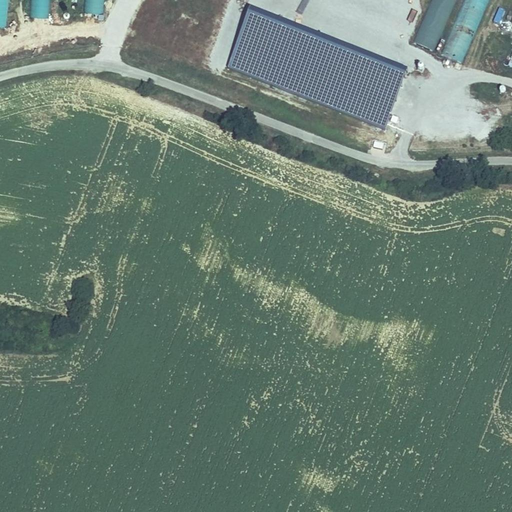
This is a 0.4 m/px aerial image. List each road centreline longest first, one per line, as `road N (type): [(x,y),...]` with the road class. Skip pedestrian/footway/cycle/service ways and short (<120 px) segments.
road 1 (unclassified): [(0,75),(98,64),(368,158),(416,165),(511,160)]
road 2 (track): [(433,92),(184,13),(111,24),(106,66)]
